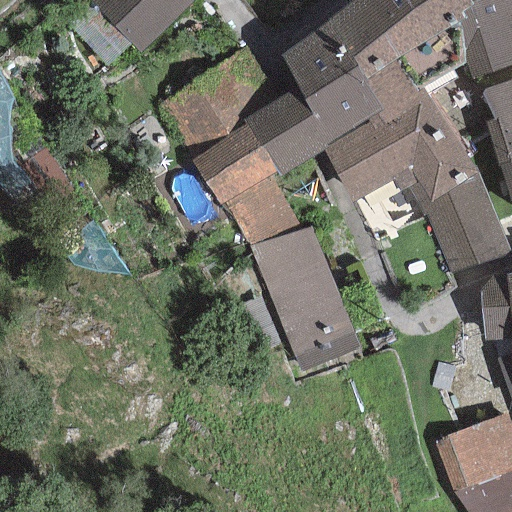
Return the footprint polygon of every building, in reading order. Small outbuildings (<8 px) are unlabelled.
[(139,54),(193,0),(88,0),(86,2),(139,54)] [(355,0),(328,20),(382,113),(422,89),(465,63),(460,25),(452,16),(473,6),(469,0),(355,0)] [(471,81),(511,65),(511,11),(508,0),(469,0),(473,6),(452,16),(460,25),(465,63),(471,81)] [(324,150),(382,113),(328,20),(257,67),(278,99),(242,122),(276,170),(280,176),(324,150)] [(278,99),(257,67),(244,46),(157,108),(218,205),(224,201),(270,174),(276,170),(242,122),(278,99)] [(511,78),(475,89),(511,213),(511,78)] [(448,276),(509,252),(475,164),(422,89),(382,113),(324,150),(353,202),(391,180),(398,194),(408,189),(423,218),(427,216),(448,276)] [(300,231),(270,174),(224,201),(248,245),(300,231)] [(300,231),(248,245),(298,370),(361,346),(310,229),(300,231)] [(511,273),(491,277),(479,294),(483,340),(493,339),(511,403),(511,402),(511,273)] [(511,511),(511,427),(507,413),(434,442),(452,493),(465,511),(511,511)]
